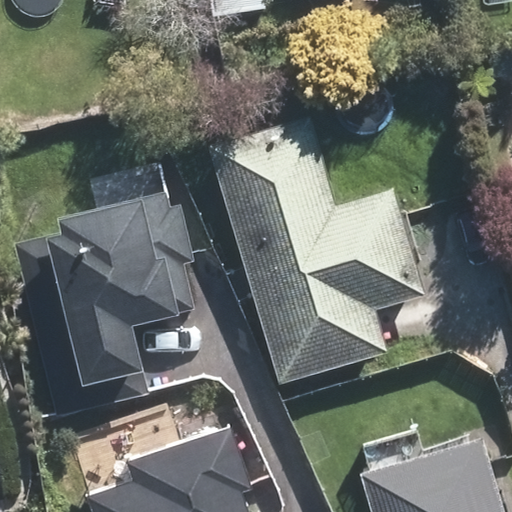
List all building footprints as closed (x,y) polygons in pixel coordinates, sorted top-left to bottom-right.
[(268,7),(266,0),(201,0),(205,17),(268,7)] [(328,209),(300,120),(196,152),(270,390),(374,358),(360,313),(414,296),(382,193),(328,209)] [(170,205),(158,208),(155,194),(43,222),(46,233),(9,242),(53,416),(144,393),(137,365),(125,368),(115,330),(186,312),(174,265),(184,262),(170,205)] [(236,511),(206,429),(115,463),(121,480),(72,498),(77,511),(236,511)] [(492,511),(469,436),(344,476),(355,511),(492,511)]
